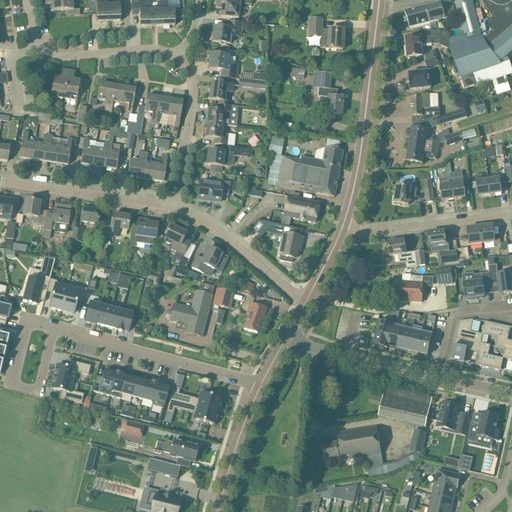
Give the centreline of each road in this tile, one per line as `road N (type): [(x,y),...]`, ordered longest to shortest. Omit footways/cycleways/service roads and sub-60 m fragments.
road 1 (tertiary): [(342,227),(363,134),(377,6)]
road 2 (residential): [(52,329),(261,384)]
road 3 (unclassified): [(174,208),(0,181)]
road 4 (residential): [(342,227),(361,232),(511,213)]
road 5 (unclassified): [(306,303),(220,231),(174,208)]
road 6 (tertiary): [(439,378),(285,339)]
road 7 (residential): [(174,208),(191,98),(191,80),(176,56)]
road 8 (residential): [(52,329),(36,390),(13,384),(29,323)]
road 9 (residential): [(176,56),(38,51)]
road 10 (unclassified): [(217,511),(261,384)]
